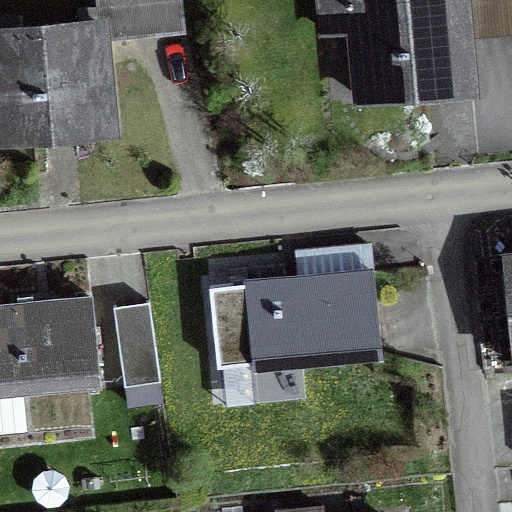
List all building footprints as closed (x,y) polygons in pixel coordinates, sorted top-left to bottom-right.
[(354,27),(361,98),(471,88),(462,0),(321,0),(324,30),(354,27)] [(0,136),(111,125),(102,23),(16,31),(15,16),(0,16),(0,136)] [(245,282),(254,367),(381,354),(373,269),(245,282)] [(0,305),(0,392),(101,382),(92,296),(0,305)] [(113,305),(124,384),(160,379),(149,300),(113,305)]
